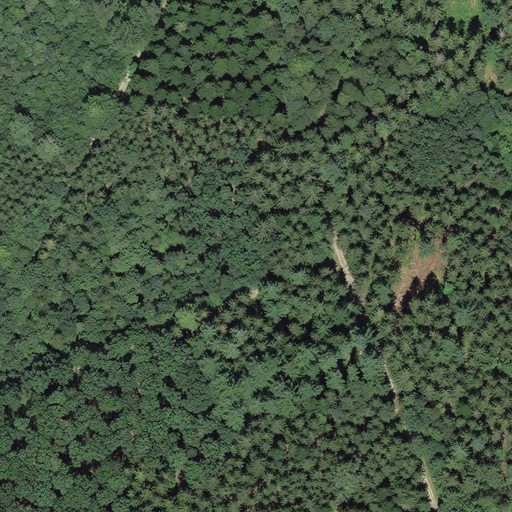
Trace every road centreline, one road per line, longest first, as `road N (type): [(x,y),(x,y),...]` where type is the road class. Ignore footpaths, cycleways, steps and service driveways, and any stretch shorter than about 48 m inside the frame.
road 1 (track): [(244,0),(434,511)]
road 2 (track): [(169,0),(0,327)]
road 3 (track): [(0,392),(338,252)]
